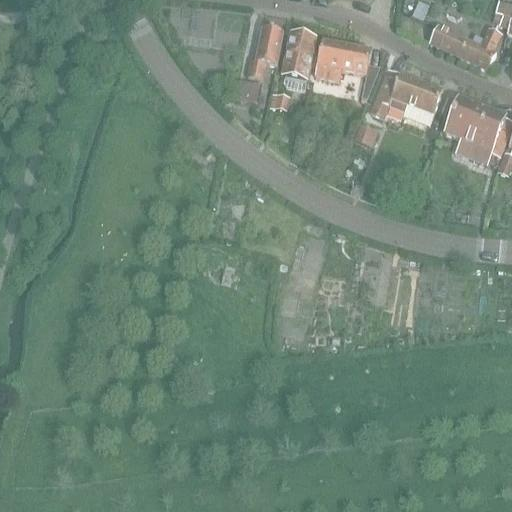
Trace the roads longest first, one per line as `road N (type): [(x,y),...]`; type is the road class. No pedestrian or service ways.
road 1 (tertiary): [(511,252),(393,236),(282,183),(242,156),(178,89),(123,0)]
road 2 (residential): [(0,269),(79,19),(104,0)]
road 3 (residential): [(379,33),(329,11),(238,0)]
road 4 (residential): [(511,94),(379,33)]
